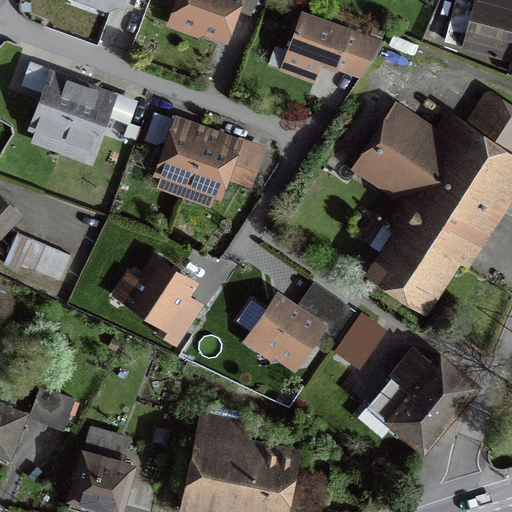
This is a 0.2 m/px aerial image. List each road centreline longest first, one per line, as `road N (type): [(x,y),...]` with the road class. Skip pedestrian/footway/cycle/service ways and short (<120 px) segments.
road 1 (residential): [(0,20),(285,133),(294,155),(206,292)]
road 2 (residential): [(464,511),(468,439),(511,339)]
